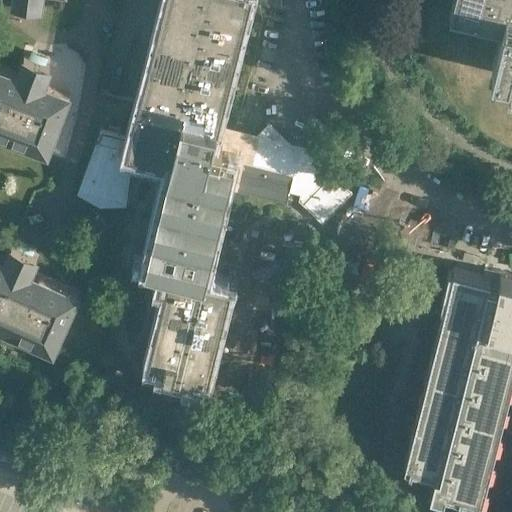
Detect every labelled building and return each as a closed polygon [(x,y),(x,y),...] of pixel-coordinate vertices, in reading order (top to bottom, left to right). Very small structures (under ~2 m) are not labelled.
[(13,0),(14,1),(20,2),(19,8),(33,10),(34,4),(41,5),(41,0),(13,0)] [(163,0),(149,58),(128,143),(95,134),(82,187),(108,194),(129,195),(130,172),(160,180),(161,172),(167,173),(142,276),(168,282),(150,356),(166,359),(164,367),(194,375),(196,367),(208,370),(230,281),(204,274),(226,186),(286,201),(288,189),(301,192),(299,199),(318,220),(346,194),(329,177),(331,175),(321,166),(309,162),(308,168),(299,166),(304,149),(289,145),(278,135),(271,141),(261,131),(254,138),(250,135),(215,126),(215,124),(217,125),(248,0),(163,0)] [(457,0),(455,10),(503,22),(504,22),(509,5),(510,0),(457,0)] [(511,12),(511,8),(511,5),(509,5),(504,22),(503,22),(492,64),(511,68),(511,12)] [(24,55),(17,73),(0,66),(0,122),(10,127),(7,135),(9,136),(12,128),(30,134),(26,143),(49,151),(71,94),(43,83),(50,64),(44,62),(46,57),(33,51),(30,57),(24,55)] [(0,325),(16,333),(20,324),(36,332),(33,340),(55,350),(56,348),(54,347),(77,294),(79,295),(80,293),(40,275),(39,277),(29,273),(37,255),(31,252),(33,247),(20,241),(17,246),(12,244),(4,261),(0,259),(0,325)] [(429,487),(444,490),(445,484),(481,493),(505,397),(511,366),(511,272),(492,267),(489,276),(453,267),(404,461),(433,469),(429,487)]
